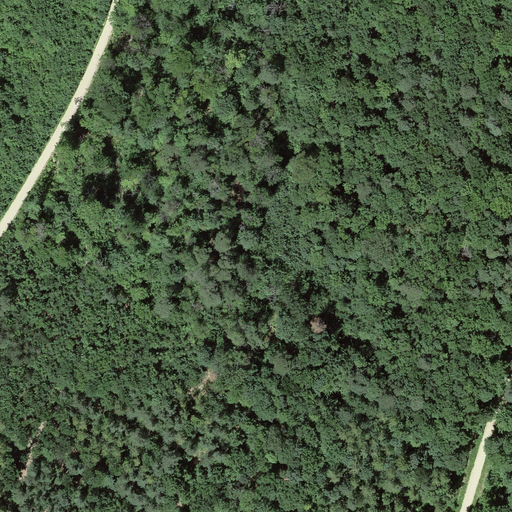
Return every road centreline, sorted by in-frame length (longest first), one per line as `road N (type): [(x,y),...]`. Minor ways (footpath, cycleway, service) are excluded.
road 1 (track): [(0,240),(121,0)]
road 2 (track): [(511,350),(460,511)]
